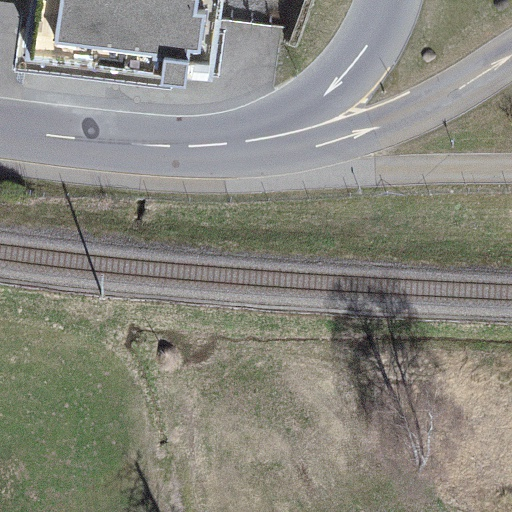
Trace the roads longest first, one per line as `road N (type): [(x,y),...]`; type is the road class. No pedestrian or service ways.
road 1 (residential): [(246,142),(378,127),(511,55)]
road 2 (residential): [(0,128),(154,145),(246,142)]
road 3 (residential): [(390,0),(331,89),(246,142)]
